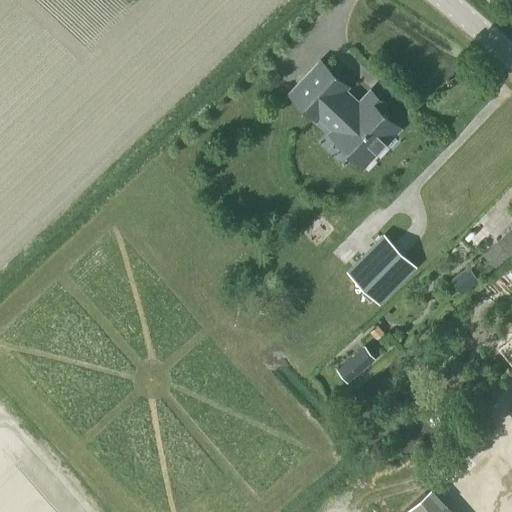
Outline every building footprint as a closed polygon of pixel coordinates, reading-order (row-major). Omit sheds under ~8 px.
[(381,102),(370,92),(359,105),(342,89),(345,85),(320,63),(293,92),(317,115),(319,113),(336,129),(333,132),(355,153),(371,136),(380,145),(397,127),(376,108),(381,102)] [(494,267),(511,250),(511,227),(482,255),(494,267)] [(379,300),(414,264),(384,235),(349,271),(379,300)] [(469,266),(451,280),(461,293),(479,280),(469,266)] [(377,326),(371,332),(377,338),(383,332),(377,326)] [(376,357),(365,344),(337,368),(348,381),(376,357)] [(446,432),(466,455),(492,433),(472,410),(446,432)] [(454,511),(431,486),(402,511),(454,511)]
